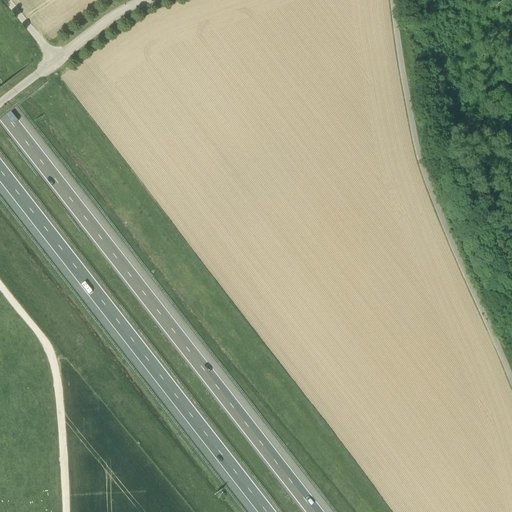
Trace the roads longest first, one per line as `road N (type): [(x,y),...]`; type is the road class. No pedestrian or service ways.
road 1 (motorway): [(312,511),(0,113)]
road 2 (motorway): [(0,175),(261,511)]
road 3 (track): [(65,511),(53,359),(0,283)]
road 4 (unclassified): [(0,103),(103,21),(144,0)]
